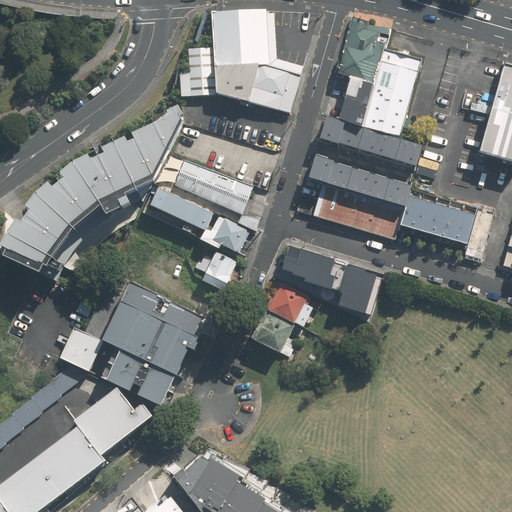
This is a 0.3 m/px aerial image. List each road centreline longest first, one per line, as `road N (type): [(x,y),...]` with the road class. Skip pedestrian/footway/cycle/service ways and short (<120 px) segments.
road 1 (secondary): [(0,174),(116,97),(144,60),(159,0)]
road 2 (residential): [(511,292),(277,224)]
road 3 (residential): [(339,0),(277,224)]
road 4 (residential): [(211,400),(88,511)]
